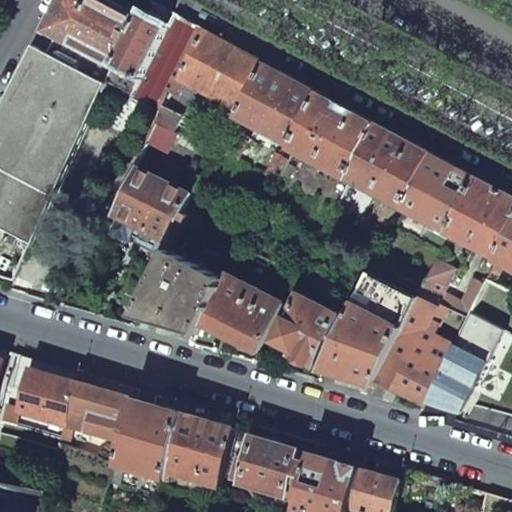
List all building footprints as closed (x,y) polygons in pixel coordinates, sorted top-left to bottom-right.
[(105,0),(62,0),(57,10),(46,31),(58,38),(102,61),(114,67),(141,18),(105,0)] [(171,24),(145,10),(141,18),(114,67),(143,81),(173,25),(171,24)] [(173,25),(143,81),(137,89),(133,96),(132,98),(162,115),(166,106),(174,92),(207,30),(176,14),(171,24),(173,25)] [(236,46),(207,30),(174,92),(182,96),(188,84),(207,93),(219,100),(237,110),(245,113),(270,65),(236,46)] [(0,277),(16,283),(107,86),(107,85),(107,83),(114,67),(102,61),(58,38),(50,52),(38,46),(31,60),(0,117),(0,277)] [(293,77),(270,65),(245,113),(242,118),(296,148),(324,94),(293,77)] [(107,83),(133,96),(137,89),(143,81),(114,67),(107,83)] [(182,96),(174,92),(166,106),(185,115),(192,103),(200,107),(207,93),(188,84),(182,96)] [(348,107),(324,94),(296,148),(295,150),(352,180),(380,125),(348,107)] [(237,110),(219,100),(211,115),(230,125),(237,128),(242,118),(245,113),(237,110)] [(185,115),(166,106),(162,115),(158,123),(175,131),(185,115)] [(403,137),(380,125),(352,180),(407,210),(437,155),(403,137)] [(250,137),(236,130),(225,151),(237,158),(250,137)] [(289,161),(277,155),(266,175),(279,182),(289,161)] [(455,164),(437,155),(407,210),(452,234),(482,178),(455,164)] [(194,194),(142,167),(117,215),(168,241),(194,194)] [(511,194),(502,189),(482,178),(452,234),(502,259),(511,239),(511,194)] [(237,262),(187,235),(178,252),(228,280),(231,274),(237,262)] [(511,239),(502,259),(500,263),(505,265),(511,269),(511,239)] [(178,252),(173,250),(137,317),(172,327),(200,335),(205,325),(228,280),(178,252)] [(457,269),(439,260),(424,289),(472,314),(479,301),(488,286),(474,279),(461,302),(445,292),(457,269)] [(505,265),(500,263),(488,286),(479,301),(505,315),(511,300),(511,290),(498,282),(505,265)] [(288,304),(231,274),(228,280),(205,325),(262,354),(288,304)] [(420,298),(374,274),(373,275),(358,304),(404,328),(407,321),(420,298)] [(343,317),(299,294),(273,340),(300,353),(297,358),(317,367),(343,317)] [(439,307),(420,298),(407,321),(425,332),(439,307)] [(505,315),(479,301),(471,318),(467,324),(491,338),(505,315)] [(404,328),(358,304),(322,371),(329,373),(355,381),(373,386),(377,380),(404,328)] [(447,306),(439,307),(425,332),(456,346),(458,342),(467,324),(471,318),(447,306)] [(425,332),(407,321),(404,328),(377,380),(388,386),(425,405),(427,402),(445,368),(456,346),(425,332)] [(491,338),(467,324),(458,342),(482,355),(491,338)] [(482,355),(458,342),(456,346),(445,368),(469,380),(482,355)] [(82,374),(24,356),(13,387),(27,391),(34,369),(80,382),(82,374)] [(469,380),(445,368),(427,402),(433,404),(456,410),(471,382),(469,380)] [(80,382),(34,369),(27,391),(21,411),(68,425),(80,382)] [(124,386),(82,374),(80,382),(137,399),(140,391),(124,386)] [(137,399),(80,382),(68,425),(125,441),(137,399)] [(155,395),(140,391),(137,399),(153,403),(155,395)] [(153,403),(137,399),(125,441),(119,465),(125,467),(168,480),(170,472),(186,413),(169,408),(153,403)] [(213,422),(186,413),(170,472),(222,487),(223,487),(239,429),(223,425),(213,422)] [(242,421),(226,416),(223,425),(239,429),(242,421)] [(314,454),(256,437),(242,484),(289,497),(296,476),(307,479),(314,454)] [(318,443),(314,454),(363,468),(366,457),(342,450),(318,443)] [(363,468),(314,454),(307,479),(297,511),(350,511),(352,509),(363,468)] [(373,459),(366,457),(363,468),(352,509),(358,511),(361,511),(394,511),(404,481),(407,469),(373,459)] [(125,467),(119,465),(114,483),(120,485),(125,467)] [(0,511),(37,511),(39,505),(45,507),(50,491),(0,481),(0,511)] [(481,511),(511,511),(511,500),(487,493),(481,511)]
